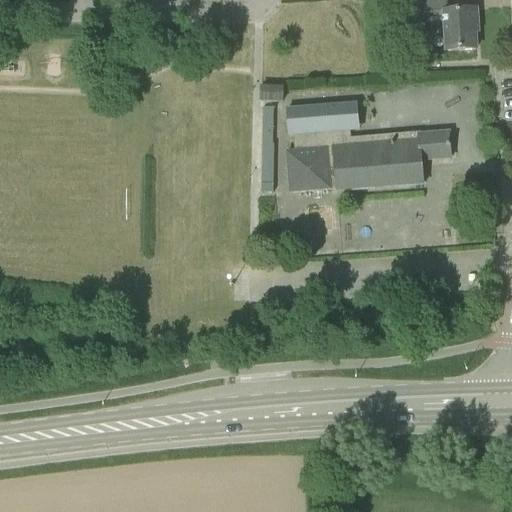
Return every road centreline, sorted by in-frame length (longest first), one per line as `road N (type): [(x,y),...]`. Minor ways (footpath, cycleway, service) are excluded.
road 1 (primary): [(0,440),(240,412),(499,400)]
road 2 (residential): [(267,0),(258,14),(244,16),(0,14)]
